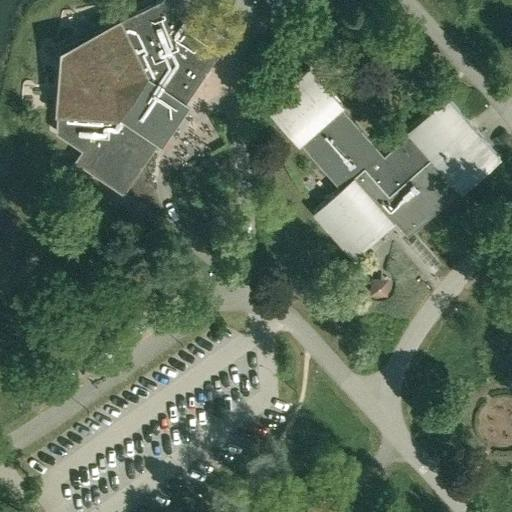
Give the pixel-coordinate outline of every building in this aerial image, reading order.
[(184,98),(227,37),(189,11),(194,3),(189,0),(160,0),(139,0),(144,8),(63,47),(57,130),(83,148),(76,158),(123,190),(155,142),(184,98)] [(258,52),(272,67),(308,35),(295,19),(258,52)] [(266,105),(298,142),(298,143),(300,141),(341,186),(313,210),(353,255),(394,218),(408,233),(460,187),(461,189),(499,156),(445,94),(407,128),(410,131),(383,154),(341,106),(343,104),(309,66),(266,105)] [(201,150),(228,143),(222,118),(195,125),(201,150)] [(397,297),(396,282),(382,283),(383,298),(397,297)] [(156,358),(116,373),(122,389),(162,374),(156,358)]
